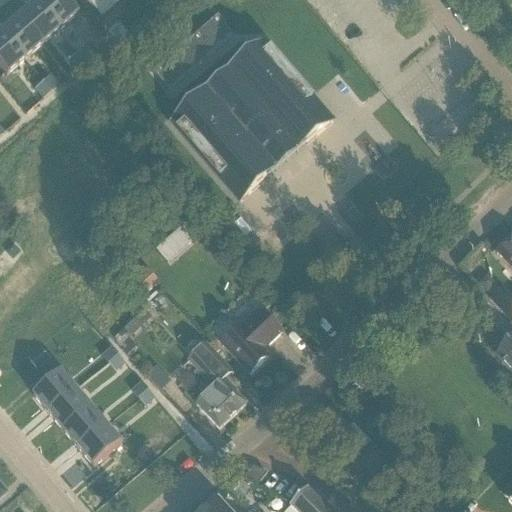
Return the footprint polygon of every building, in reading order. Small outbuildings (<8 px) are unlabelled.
[(60,0),(40,0),(34,6),(58,33),(76,18),(60,0)] [(110,0),(85,0),(93,10),(100,18),(115,6),(110,0)] [(34,6),(17,20),(41,48),(58,33),(34,6)] [(148,27),(140,17),(121,32),(129,42),(148,27)] [(217,18),(151,75),(167,93),(233,37),(217,18)] [(17,20),(0,35),(24,63),(41,48),(17,20)] [(127,43),(117,32),(110,38),(119,49),(127,43)] [(0,35),(0,72),(6,79),(24,63),(0,35)] [(265,46),(173,125),(241,204),(267,181),(260,173),(299,139),(306,147),(333,125),(265,46)] [(86,48),(77,55),(86,64),(94,57),(86,48)] [(77,55),(69,62),(77,72),(86,64),(77,55)] [(51,77),(43,84),(51,94),(59,87),(51,77)] [(43,84),(34,92),(43,102),(51,94),(43,84)] [(445,140),(473,113),(464,103),(435,131),(445,140)] [(424,140),(399,162),(415,180),(440,157),(424,140)] [(483,161),(469,170),(475,179),(489,170),(483,161)] [(180,231),(167,243),(180,257),(193,245),(180,231)] [(511,242),(497,256),(511,271),(511,242)] [(155,289),(143,275),(130,287),(142,300),(155,289)] [(173,314),(161,299),(151,306),(163,321),(173,314)] [(221,347),(250,378),(270,358),(263,351),(268,346),(269,347),(281,336),(262,315),(245,331),(241,328),(221,347)] [(114,341),(121,349),(129,341),(142,329),(135,321),(114,341)] [(43,352),(55,367),(75,352),(64,337),(43,352)] [(213,345),(208,349),(206,347),(188,365),(214,392),(197,409),(219,432),(246,407),(225,384),(233,375),(222,364),(227,360),(213,345)] [(511,345),(498,359),(511,374),(511,345)] [(112,350),(102,358),(109,366),(119,358),(112,350)] [(41,351),(30,361),(38,370),(49,361),(41,351)] [(119,358),(109,366),(116,374),(125,366),(119,358)] [(61,376),(34,399),(49,417),(77,394),(61,376)] [(141,385),(132,393),(139,401),(148,393),(141,385)] [(94,410),(106,401),(98,390),(86,399),(94,410)] [(148,393),(139,401),(146,409),(155,401),(148,393)] [(77,394),(49,417),(64,435),(92,411),(77,394)] [(92,411),(64,435),(79,452),(106,428),(92,411)] [(331,414),(313,432),(339,458),(350,448),(358,456),(370,444),(353,427),(349,431),(331,414)] [(106,428),(79,452),(94,470),(122,446),(106,428)] [(346,461),(333,473),(351,491),(363,478),(346,461)] [(281,511),(288,511),(298,492),(255,471),(246,489),(259,495),(256,500),(281,511)] [(394,496),(403,487),(391,475),(382,483),(394,496)] [(326,511),(307,493),(290,510),(292,511),(326,511)]
